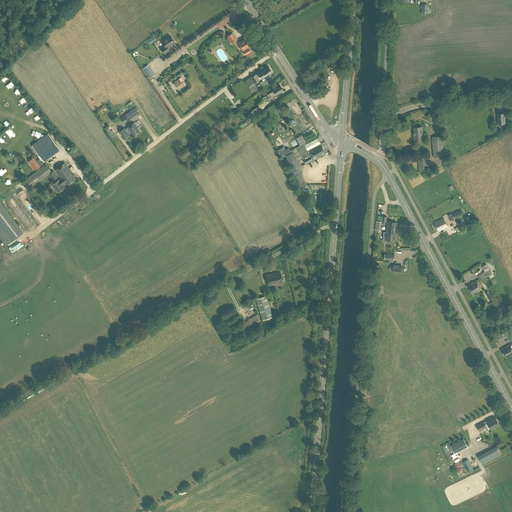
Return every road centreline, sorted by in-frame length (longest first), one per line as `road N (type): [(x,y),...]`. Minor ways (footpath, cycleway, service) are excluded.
road 1 (secondary): [(310,511),(340,140)]
road 2 (secondary): [(511,408),(377,160)]
road 3 (secondary): [(340,140),(243,0)]
road 4 (secondary): [(340,140),(350,0)]
road 5 (tertiary): [(392,118),(417,105),(511,97)]
road 6 (unclassified): [(392,118),(382,104),(386,0)]
